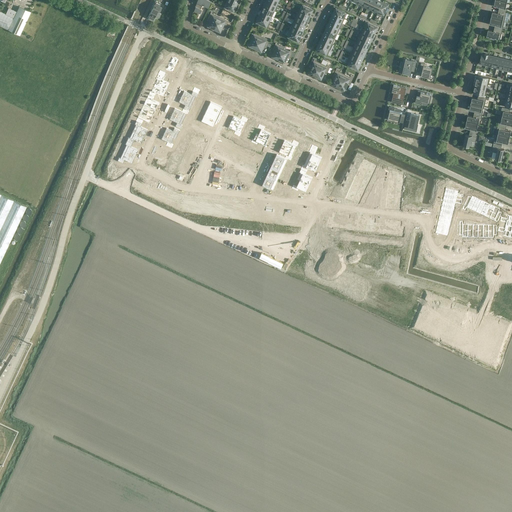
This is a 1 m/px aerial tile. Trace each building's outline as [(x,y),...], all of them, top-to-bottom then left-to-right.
[(155,0),(152,9),(157,12),(159,13),(162,7),(159,6),(161,3),(155,0)] [(210,1),(207,0),(197,0),(195,7),(200,10),(202,4),(207,7),(210,1)] [(367,8),(370,0),(364,0),(362,6),(367,8)] [(372,11),(377,0),(370,0),(367,8),(372,11)] [(377,14),(382,3),(380,2),(380,1),(377,0),(372,11),(373,10),(377,12),(377,14)] [(505,8),(507,2),(496,0),(494,0),(494,6),(501,7),(500,10),(507,12),(507,9),(505,8)] [(233,10),(235,5),(227,1),(225,6),(233,10)] [(276,5),(267,1),(264,6),(274,10),(276,5)] [(389,8),(387,7),(388,5),(385,3),(384,4),(382,3),(377,14),(382,17),(383,14),(384,14),(385,11),(387,13),(389,8)] [(302,4),(300,10),(310,15),(313,9),(302,4)] [(31,12),(19,6),(17,11),(14,18),(0,11),(0,25),(7,29),(8,30),(20,35),(31,12)] [(274,10),(264,6),(262,11),(271,15),(274,10)] [(6,14),(14,18),(17,11),(9,8),(6,14)] [(345,18),(347,13),(336,8),(334,11),(335,11),(334,13),(345,18)] [(152,9),(147,18),(153,20),(154,17),(157,18),(159,18),(161,14),(159,13),(157,12),(152,9)] [(308,20),(310,15),(300,10),(301,11),(298,15),(297,14),(297,15),(308,20)] [(504,21),(507,12),(500,10),(499,13),(492,12),(491,18),(504,21)] [(269,20),(271,15),(262,11),(259,16),(271,21),(269,20)] [(214,28),(219,16),(214,13),(213,14),(210,12),(208,18),(211,20),(208,26),(214,28)] [(342,23),(345,18),(334,13),(333,15),(331,18),(342,23)] [(306,25),(308,20),(297,15),(294,20),(306,25)] [(225,19),(219,16),(214,28),(220,31),(223,25),(225,26),(228,21),(225,19)] [(268,27),(271,21),(259,16),(257,22),(268,27)] [(342,23),(331,18),(330,21),(330,22),(329,24),(340,28),(342,23)] [(502,30),(504,21),(491,18),(489,24),(496,25),(496,28),(502,30)] [(303,30),(306,25),(294,20),(296,21),(294,26),(292,25),(303,30)] [(376,30),(377,27),(368,23),(365,22),(363,27),(374,32),(375,30),(376,30)] [(337,34),(340,28),(329,24),(328,26),(328,25),(326,28),(337,34)] [(303,30),(292,25),(289,30),(301,35),(303,30)] [(373,34),(374,32),(363,27),(364,28),(362,32),(360,32),(372,37),(374,34),(373,34)] [(335,39),(337,34),(326,28),(325,32),(325,34),(335,39)] [(500,39),(502,30),(496,28),(495,31),(488,30),(486,36),(490,37),(489,39),(494,40),(495,38),(500,39)] [(301,35),(289,30),(290,31),(288,36),(298,41),(301,35)] [(256,48),(261,36),(255,33),(252,32),(250,38),(253,39),(250,45),(256,48)] [(372,37),(360,32),(358,37),(369,42),(370,40),(371,40),(372,37)] [(333,44),(335,39),(325,34),(324,36),(323,36),(321,39),(333,44)] [(267,38),(261,36),(256,48),(261,51),(264,44),(267,46),(270,40),(267,39),(267,38)] [(369,42),(358,37),(356,42),(368,48),(369,45),(368,44),(369,42)] [(330,49),(333,44),(321,39),(320,42),(321,42),(320,44),(330,49)] [(368,48),(356,42),(355,42),(357,43),(355,48),(353,47),(364,53),(365,50),(366,51),(368,48)] [(279,59),(285,46),(279,44),(278,44),(276,43),(273,48),(276,50),(273,56),(279,59)] [(328,55),(330,49),(320,44),(319,46),(318,46),(317,49),(328,55)] [(291,57),(293,51),(290,50),(290,51),(284,48),(285,47),(285,46),(279,59),(285,61),(288,55),(291,57)] [(364,53),(353,47),(351,52),(363,58),(364,55),(363,55),(364,53)] [(363,58),(351,52),(348,58),(360,63),(361,61),(363,58)] [(486,64),(488,54),(485,53),(484,54),(482,53),(480,63),(486,64)] [(172,56),(166,69),(173,72),(179,59),(172,56)] [(315,76),(321,63),(316,60),(316,59),(313,57),(309,65),(312,66),(309,73),(315,76)] [(360,63),(348,58),(346,63),(349,64),(358,69),(359,65),(360,63)] [(414,71),(416,61),(408,59),(407,64),(405,63),(404,68),(400,67),(399,72),(408,74),(409,71),(411,71),(411,70),(414,71)] [(507,71),(510,60),(509,60),(507,59),(507,60),(505,59),(504,59),(502,70),(507,71)] [(331,65),(327,64),(327,66),(321,63),(315,76),(321,78),(324,72),(327,73),(331,65)] [(430,78),(433,67),(424,65),(424,63),(421,63),(418,73),(421,74),(421,76),(430,78)] [(196,67),(190,79),(197,82),(202,70),(196,67)] [(338,87),(344,74),(339,71),(340,70),(336,68),(333,76),(336,77),(333,84),(338,87)] [(158,73),(156,77),(160,79),(157,85),(166,90),(170,83),(162,79),(164,76),(158,73)] [(350,84),(354,76),(351,75),(350,76),(344,74),(338,87),(344,89),(347,83),(350,84)] [(212,75),(206,88),(212,90),(212,91),(215,93),(218,87),(215,85),(218,78),(212,75)] [(490,78),(478,75),(477,78),(476,81),(488,84),(490,78)] [(225,81),(219,93),(225,96),(231,84),(225,81)] [(488,84),(476,81),(475,84),(476,85),(475,86),(474,87),(487,90),(487,89),(485,89),(486,84),(488,84)] [(150,90),(149,94),(154,96),(156,93),(163,97),(166,90),(157,85),(154,92),(150,90)] [(394,97),(393,96),(391,102),(402,104),(405,94),(403,94),(404,87),(393,85),(392,92),(395,92),(394,97)] [(486,95),(487,90),(474,87),(474,90),(475,90),(474,93),(486,95)] [(240,88),(234,101),(240,104),(243,106),(246,100),(243,99),(246,91),(240,88)] [(184,90),(181,96),(191,101),(193,95),(196,97),(198,93),(192,90),(191,94),(184,90)] [(431,94),(421,92),(420,96),(417,96),(415,102),(421,104),(422,101),(429,103),(431,94)] [(149,98),(146,105),(156,109),(159,102),(153,99),(154,96),(149,94),(147,97),(149,98)] [(246,100),(243,106),(247,108),(247,107),(253,110),(259,97),(253,94),(249,102),(246,100)] [(181,96),(178,102),(185,105),(183,108),(189,111),(191,107),(188,106),(191,101),(181,96)] [(484,107),(486,97),(480,96),(479,99),(472,97),(470,103),(484,107)] [(0,185),(30,199),(63,129),(48,122),(0,99),(0,185)] [(210,101),(208,106),(220,111),(222,106),(210,101)] [(268,101),(263,114),(269,117),(275,104),(268,101)] [(482,116),(484,107),(470,103),(469,109),(476,111),(475,114),(482,116)] [(146,105),(143,111),(153,116),(156,109),(146,105)] [(208,106),(205,111),(217,116),(220,111),(208,106)] [(389,115),(388,118),(394,119),(394,120),(396,120),(399,121),(399,122),(400,122),(403,122),(403,123),(405,116),(404,116),(401,116),(402,114),(402,113),(401,112),(394,111),(395,108),(389,106),(389,107),(388,110),(390,110),(389,115)] [(502,107),(500,116),(511,119),(511,112),(508,112),(509,108),(502,107)] [(175,108),(172,113),(182,118),(184,113),(187,114),(189,111),(183,108),(182,111),(175,108)] [(274,113),(272,119),(275,121),(275,120),(282,123),(288,111),(281,108),(278,115),(274,113)] [(138,117),(136,120),(142,123),(143,120),(149,123),(153,116),(143,111),(140,118),(138,117)] [(205,111),(203,116),(215,121),(217,116),(205,111)] [(172,113),(169,119),(177,122),(175,126),(181,128),(183,125),(179,123),(182,118),(172,113)] [(406,119),(404,129),(408,129),(408,127),(416,129),(418,124),(420,115),(411,113),(409,120),(406,119)] [(481,119),(482,116),(475,114),(475,117),(468,115),(466,121),(478,124),(479,118),(481,119)] [(203,116),(200,121),(212,127),(215,121),(203,116)] [(233,116),(231,122),(240,126),(243,121),(246,122),(248,119),(242,116),(241,119),(233,116)] [(296,116),(290,128),(296,131),(296,132),(300,133),(302,128),(299,126),(303,119),(296,116)] [(511,126),(511,125),(511,119),(500,116),(498,125),(504,127),(505,124),(511,126)] [(136,120),(135,124),(138,125),(135,132),(144,136),(148,130),(140,126),(142,123),(136,120)] [(476,130),(478,124),(466,121),(465,128),(472,129),(471,132),(478,134),(478,131),(476,130)] [(231,122),(228,127),(235,131),(234,134),(240,136),(241,133),(238,131),(240,126),(231,122)] [(302,128),(300,133),(303,135),(303,134),(310,137),(315,125),(309,122),(306,129),(302,128)] [(504,130),(504,127),(498,125),(496,134),(509,137),(511,131),(504,130)] [(255,126),(254,129),(257,131),(255,136),(264,140),(267,135),(260,131),(261,128),(255,126)] [(166,128),(164,133),(174,138),(176,132),(179,134),(180,130),(174,127),(173,131),(166,128)] [(326,128),(320,140),(326,144),(332,131),(326,128)] [(128,137),(127,140),(132,143),(134,140),(141,143),(144,136),(135,132),(132,138),(128,137)] [(476,142),(478,134),(471,132),(470,135),(466,134),(463,145),(469,147),(471,141),(476,142)] [(164,133),(161,139),(168,142),(166,145),(172,148),(174,144),(171,143),(174,138),(164,133)] [(488,142),(490,137),(480,134),(479,139),(488,142)] [(508,144),(509,137),(496,134),(493,143),(500,145),(501,142),(508,144)] [(221,136),(216,149),(227,154),(231,144),(232,144),(233,141),(221,136)] [(249,140),(247,143),(253,146),(255,143),(262,146),(264,140),(255,136),(252,141),(249,140)] [(196,137),(193,142),(203,147),(205,141),(196,137)] [(284,139),(282,145),(291,149),(294,144),(297,146),(299,142),(293,139),(291,143),(284,139)] [(127,140),(125,144),(128,145),(125,152),(135,156),(138,150),(131,146),(132,143),(127,140)] [(193,142),(191,147),(201,151),(203,147),(193,142)] [(499,148),(500,145),(493,143),(492,151),(497,152),(495,159),(502,160),(504,149),(499,148)] [(231,144),(227,154),(232,156),(236,146),(232,144),(231,144)] [(282,145),(279,151),(286,154),(285,157),(291,160),(292,156),(289,155),(291,149),(282,145)] [(158,146),(155,151),(165,156),(167,151),(171,152),(172,149),(167,146),(165,149),(158,146)] [(236,146),(232,156),(237,158),(241,148),(236,146)] [(191,147),(189,152),(198,156),(201,151),(191,147)] [(241,148),(237,158),(241,160),(246,151),(241,148)] [(307,149),(305,153),(309,154),(306,161),(315,165),(318,158),(311,155),(313,152),(307,149)] [(153,155),(152,157),(160,161),(158,164),(164,166),(166,163),(162,161),(165,156),(155,151),(153,155)] [(246,151),(241,160),(246,163),(251,153),(246,151)] [(119,157),(117,160),(123,163),(125,160),(132,163),(135,156),(125,152),(122,158),(119,157)] [(189,152),(186,157),(196,161),(198,156),(189,152)] [(251,153),(246,163),(251,165),(256,155),(251,153)] [(277,153),(274,158),(283,162),(285,157),(277,153)] [(256,155),(251,165),(256,167),(261,158),(256,155)] [(184,161),(184,162),(194,166),(196,161),(186,157),(184,161)] [(274,158),(272,162),(281,166),(283,162),(274,158)] [(182,160),(176,171),(189,177),(194,166),(184,162),(184,161),(182,160)] [(299,166),(298,169),(303,172),(305,169),(312,172),(315,165),(306,161),(303,167),(299,166)] [(363,161),(360,167),(370,172),(373,166),(363,161)] [(272,162),(270,167),(279,171),(281,166),(272,162)] [(108,166),(103,178),(125,189),(131,176),(108,166)] [(270,167),(268,171),(277,175),(279,171),(270,167)] [(360,167),(358,173),(368,177),(368,176),(370,172),(360,167)] [(298,169),(296,173),(299,174),(296,181),(306,185),(309,178),(302,175),(303,172),(298,169)] [(268,171),(266,175),(275,179),(277,175),(268,171)] [(358,173),(355,178),(365,183),(367,178),(370,179),(371,177),(368,176),(368,177),(358,173)] [(266,175),(264,180),(273,184),(275,179),(266,175)] [(355,178),(353,183),(363,188),(363,187),(365,183),(355,178)] [(264,180),(262,184),(271,188),(273,184),(264,180)] [(290,186),(288,189),(294,192),(296,189),(303,192),(306,185),(296,181),(293,187),(290,186)] [(152,183),(147,193),(153,196),(158,185),(154,183),(153,184),(152,183)] [(353,183),(350,189),(360,193),(362,189),(365,190),(366,188),(363,187),(363,188),(353,183)] [(161,187),(156,197),(162,200),(167,189),(163,187),(162,188),(161,187)] [(442,187),(441,193),(454,195),(454,193),(455,190),(442,187)] [(350,189),(348,194),(358,199),(358,198),(360,193),(350,189)] [(169,191),(165,201),(171,204),(176,193),(171,191),(171,192),(169,191)] [(0,262),(27,206),(0,193),(0,262)] [(348,194),(345,200),(355,205),(357,200),(360,201),(361,199),(358,198),(358,199),(348,194)] [(178,195),(174,206),(179,208),(182,202),(185,197),(180,195),(180,196),(178,195)] [(465,203),(463,207),(468,209),(473,197),(469,195),(468,197),(467,199),(466,201),(465,203)] [(182,202),(179,208),(190,210),(193,203),(195,199),(190,196),(190,197),(189,197),(185,203),(182,202)] [(473,197),(468,209),(473,211),(478,200),(473,197)] [(193,203),(190,210),(200,211),(203,204),(205,200),(201,198),(200,199),(199,198),(196,205),(193,203)] [(203,204),(200,211),(210,212),(213,206),(215,201),(211,199),(211,200),(209,199),(206,206),(203,204)] [(213,206),(210,212),(220,213),(223,207),(226,202),(221,200),(221,201),(219,200),(216,207),(213,206)] [(478,200),(473,211),(477,213),(483,202),(478,200)] [(223,207),(220,213),(231,215),(234,208),(236,204),(231,201),(231,202),(229,202),(226,208),(223,207)] [(483,202),(477,213),(482,215),(487,204),(483,202)] [(234,208),(231,215),(241,216),(244,209),(246,205),(242,203),(241,204),(240,203),(237,209),(234,208)] [(244,209),(241,216),(251,217),(254,211),(256,206),(252,204),(251,205),(250,204),(247,211),(244,209)] [(487,204),(482,215),(487,218),(492,206),(487,204)] [(254,211),(251,217),(261,218),(264,212),(266,207),(262,205),(262,206),(260,205),(257,212),(254,211)] [(264,212),(261,218),(271,220),(274,213),(277,208),(272,206),(272,207),(270,207),(267,213),(264,212)] [(492,206),(487,218),(492,220),(492,218),(493,216),(494,215),(496,211),(497,208),(492,206)] [(274,213),(271,220),(282,221),(285,214),(287,210),(282,208),(281,208),(277,214),(274,213)] [(285,214),(282,221),(292,222),(295,216),(297,211),(293,209),(292,210),(291,209),(288,216),(285,214)] [(295,216),(292,222),(302,223),(307,212),(303,210),(303,211),(301,210),(298,217),(295,216)] [(327,219),(326,225),(337,226),(338,215),(331,215),(330,219),(327,219)] [(338,215),(337,226),(348,227),(349,221),(345,221),(346,216),(338,215)] [(353,221),(352,228),(363,229),(364,218),(357,218),(356,222),(353,221)] [(364,218),(363,229),(374,230),(375,224),(371,224),(372,219),(364,218)] [(379,224),(378,231),(389,232),(390,221),(383,220),(382,225),(379,224)] [(390,221),(389,232),(400,233),(401,227),(397,227),(398,222),(390,221)] [(433,227),(432,233),(445,236),(445,232),(446,230),(433,227)]
